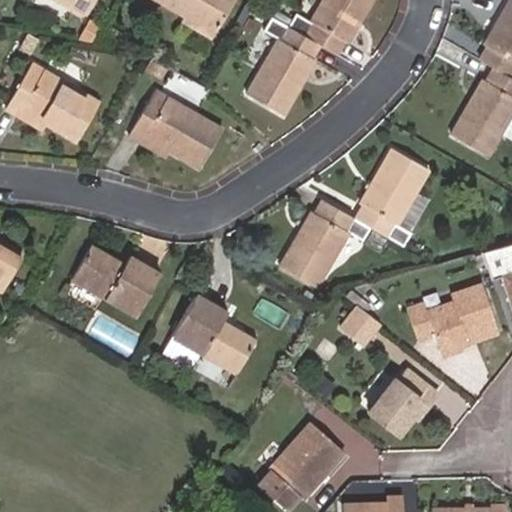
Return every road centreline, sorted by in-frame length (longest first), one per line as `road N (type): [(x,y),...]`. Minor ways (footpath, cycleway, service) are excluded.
road 1 (residential): [(429,0),(404,59),(331,133),(219,212),(175,217),(63,188),(0,183)]
road 2 (unknown): [(511,470),(391,460)]
